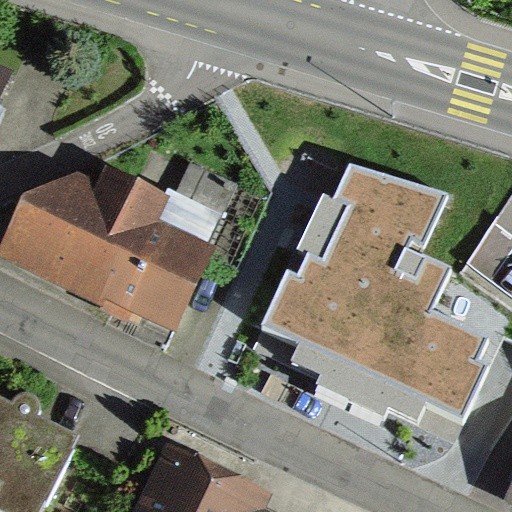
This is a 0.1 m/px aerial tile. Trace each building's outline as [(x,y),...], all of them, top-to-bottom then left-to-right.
[(0,108),(12,80),(0,75),(0,108)] [(441,198),(354,162),(315,255),(294,246),(254,339),(464,427),(498,347),(428,318),(446,277),(413,264),(441,198)] [(98,188),(78,179),(24,205),(0,256),(0,264),(129,324),(131,319),(175,339),(212,259),(155,232),(168,204),(105,174),(98,188)] [(13,407),(0,400),(0,511),(42,511),(79,441),(38,420),(42,413),(41,405),(33,398),(24,397),(17,400),(13,407)] [(267,511),(273,500),(166,450),(136,511),(267,511)]
